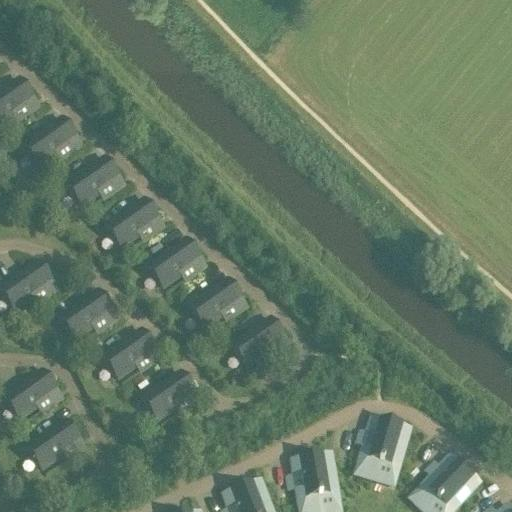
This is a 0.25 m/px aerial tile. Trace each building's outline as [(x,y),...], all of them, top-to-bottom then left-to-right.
[(17,124),(37,110),(18,82),(0,94),(0,126),(13,118),(17,124)] [(60,163),(80,149),(60,121),(23,148),(38,170),(56,157),(60,163)] [(102,202),(122,188),(103,161),(65,187),(80,209),(98,196),(102,202)] [(142,244),(162,230),(143,203),(105,229),(120,251),(138,238),(142,244)] [(184,284),(204,270),(185,243),(147,270),(163,291),(180,278),(184,284)] [(36,307),(56,293),(36,265),(0,291),(0,294),(14,314),(32,301),(36,307)] [(225,324),(245,310),(226,283),(188,309),(203,331),(221,318),(225,324)] [(96,336),(116,322),(97,294),(59,321),(74,342),(92,330),(96,336)] [(268,363),(288,349),(269,322),(230,348),(245,370),(263,357),(268,363)] [(139,375),(159,361),(140,333),(102,360),(117,382),(135,369),(139,375)] [(39,414),(59,400),(41,374),(3,400),(18,421),(35,408),(39,414)] [(178,417),(198,403),(179,375),(141,402),(156,423),(174,411),(178,417)] [(357,433),(353,447),(360,449),(351,480),(376,487),(380,472),(398,477),(412,432),(369,420),(364,435),(357,433)] [(63,464),(83,450),(65,424),(27,450),(41,471),(59,458),(63,464)] [(332,456),(288,463),(291,479),(283,480),(285,495),(293,493),(296,511),(322,511),(321,505),(339,502),(332,456)] [(432,463),(422,474),(428,479),(406,503),(415,511),(432,511),(436,509),(439,511),(458,511),(482,487),(449,457),(438,469),(432,463)] [(272,511),(261,482),(220,498),(224,511),(272,511)]
